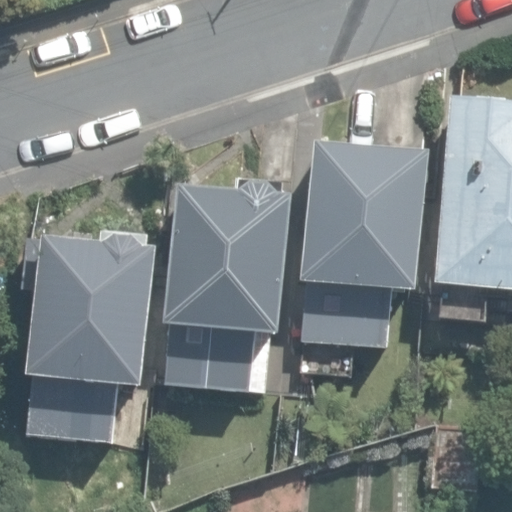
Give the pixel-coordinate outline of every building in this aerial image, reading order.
[(511,100),(446,96),(432,290),(511,295),(511,100)] [(422,152),(309,143),(293,341),(384,349),(389,292),(411,294),(422,152)] [(283,195),(170,186),(154,384),(245,392),(250,335),(272,337),(283,195)] [(142,250),(29,241),(13,440),(104,447),(109,390),(130,392),(142,250)] [(473,497),(481,428),(439,423),(431,492),(473,497)]
